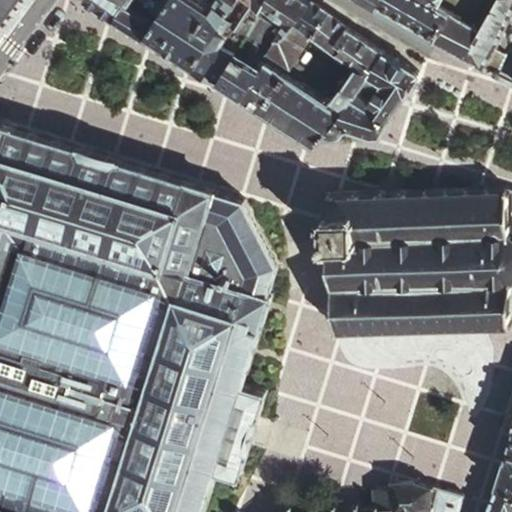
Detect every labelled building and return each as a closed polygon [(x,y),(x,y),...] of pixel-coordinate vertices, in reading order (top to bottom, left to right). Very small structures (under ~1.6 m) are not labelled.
[(86,0),(95,6),(121,23),(133,3),(128,0),(86,0)] [(145,0),(139,8),(155,19),(163,8),(150,0),(145,0)] [(167,0),(163,8),(155,19),(146,32),(171,49),(194,63),(216,30),(227,14),(235,0),(213,0),(213,1),(210,0),(167,0)] [(257,0),(235,0),(227,14),(234,19),(249,29),(250,27),(264,4),(261,2),(257,0)] [(299,0),(262,0),(261,2),(264,4),(288,20),(289,18),(299,0)] [(328,11),(312,0),(299,0),(289,18),(312,33),(328,11)] [(380,0),(378,4),(390,11),(425,31),(439,5),(441,0),(380,0)] [(480,29),(465,55),(465,56),(499,75),(511,48),(498,37),(511,11),(511,0),(496,0),(495,3),(488,16),(480,29)] [(146,32),(155,19),(139,8),(133,3),(121,23),(129,29),(142,38),(146,32)] [(288,20),(264,4),(250,27),(273,44),(288,20)] [(480,29),(439,5),(425,31),(438,39),(465,55),(480,29)] [(347,26),(328,11),(312,33),(333,48),(347,26)] [(289,18),(288,20),(273,44),(269,50),(290,64),(312,33),(289,18)] [(239,45),(249,29),(234,19),(225,36),(239,45)] [(385,50),(347,26),(333,48),(349,59),(359,65),(370,72),(385,50)] [(216,30),(194,63),(192,66),(204,72),(218,79),(236,50),(239,45),(225,36),(216,30)] [(236,50),(218,79),(231,88),(242,95),(260,65),(236,50)] [(414,68),(385,50),(370,72),(359,65),(336,98),(333,102),(331,105),(340,111),(349,99),(359,106),(363,99),(356,94),(366,78),(381,88),(371,104),(390,117),(418,71),(414,68)] [(260,65),(242,95),(252,103),(260,107),(285,72),(265,58),(260,65)] [(336,98),(359,65),(349,59),(324,90),(336,98)] [(285,72),(260,107),(290,127),(314,143),(324,128),(330,132),(333,134),(335,134),(337,134),(339,134),(340,134),(342,132),(351,118),(340,111),(331,105),(333,102),(285,72)] [(381,132),(390,117),(371,104),(363,99),(359,106),(351,118),(374,134),(376,134),(377,134),(379,133),(380,133),(381,132)] [(74,142),(0,119),(0,511),(204,511),(219,467),(240,474),(266,389),(245,382),(272,293),(269,292),(277,262),(244,198),(218,187),(195,180),(113,155),(74,142)] [(425,323),(509,320),(511,320),(511,318),(511,186),(507,185),(323,193),(325,231),(323,231),(324,241),(327,241),(329,285),(331,285),(336,327),(343,326),(425,323)] [(511,462),(506,458),(495,486),(511,496),(511,462)] [(457,511),(463,492),(434,484),(430,485),(429,488),(419,485),(419,483),(418,480),(415,481),(415,485),(396,480),(395,477),(394,474),(392,477),(392,481),(376,481),(375,479),(373,481),(374,504),(357,504),(356,498),(354,495),(353,498),(353,504),(333,504),(333,499),(332,496),(330,499),(330,504),(313,505),(313,499),(311,496),(309,499),(309,505),(289,505),(289,499),(287,496),(285,499),(286,505),(281,506),(281,511),(279,511),(457,511)] [(511,511),(511,496),(495,486),(484,511),(511,511)]
